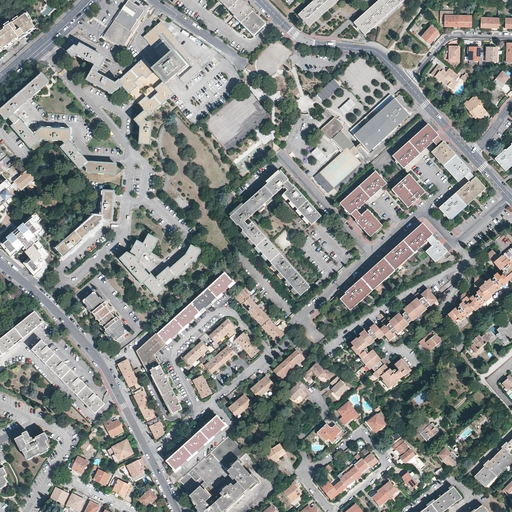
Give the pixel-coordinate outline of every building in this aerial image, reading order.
[(128,0),(114,21),(130,31),(144,10),(128,0)] [(241,0),(218,0),(220,1),(239,20),(254,35),(265,24),(253,12),(241,0)] [(333,6),(339,0),(379,0),(373,6),(360,17),(354,22),(358,26),(365,35),(391,12),(404,0),(314,0),(298,14),(309,27),(317,20),(333,6)] [(511,8),(511,5),(508,5),(506,5),(503,4),(503,8),(502,8),(502,14),(502,19),(505,19),(505,28),(511,28),(511,18),(511,19),(511,8)] [(453,17),(453,12),(440,12),(440,24),(445,24),(445,25),(445,27),(458,27),(458,17),(453,17)] [(0,48),(1,48),(3,50),(5,48),(8,46),(11,44),(16,41),(17,42),(36,29),(31,23),(29,19),(25,15),(25,14),(19,18),(12,23),(9,25),(5,28),(3,29),(4,30),(1,32),(0,32),(0,48)] [(458,17),(458,27),(471,27),(471,17),(458,17)] [(499,28),(499,18),(498,18),(481,18),(481,28),(499,28)] [(130,31),(114,21),(104,37),(122,48),(132,32),(130,31)] [(112,94),(123,85),(129,92),(137,86),(134,82),(143,74),(146,77),(154,71),(157,75),(158,75),(160,78),(159,78),(163,82),(156,89),(159,92),(150,101),(146,97),(139,104),(145,111),(135,120),(141,127),(140,144),(150,144),(150,133),(151,133),(152,127),(151,127),(151,123),(146,123),(143,119),(173,94),(165,84),(167,82),(168,81),(170,79),(176,74),(178,76),(184,83),(202,68),(177,40),(161,22),(153,29),(143,37),(147,41),(152,47),(153,48),(163,59),(157,64),(157,65),(155,66),(152,69),(143,60),(136,66),(132,70),(115,84),(109,81),(110,80),(104,77),(104,78),(97,74),(98,70),(105,58),(80,45),(78,48),(74,46),(69,52),(73,56),(76,54),(85,59),(85,60),(89,62),(90,62),(96,65),(92,72),(87,80),(105,90),(112,94)] [(430,44),(439,34),(431,27),(422,37),(430,44)] [(459,60),(459,47),(449,47),(449,60),(459,60)] [(483,61),(483,57),(480,56),(480,48),(469,48),(469,61),(483,61)] [(496,61),(497,48),(486,48),(486,61),(496,61)] [(447,71),(440,66),(438,69),(436,68),(431,74),(435,78),(436,77),(443,82),(446,79),(450,83),(448,86),(453,89),(458,83),(456,81),(460,75),(457,72),(450,67),(447,71)] [(509,75),(502,70),(493,81),(502,88),(504,84),(503,83),(509,75)] [(470,76),(466,73),(464,76),(463,75),(460,78),(466,83),(469,80),(468,79),(470,76)] [(84,165),(85,165),(88,162),(87,161),(78,151),(70,141),(69,140),(70,134),(70,131),(42,129),(37,133),(37,134),(35,136),(19,120),(13,114),(15,112),(16,112),(20,109),(19,108),(23,104),(36,94),(40,90),(48,82),(42,75),(26,89),(0,111),(0,112),(6,119),(9,117),(15,124),(12,126),(19,133),(20,135),(19,136),(23,140),(24,140),(31,148),(39,142),(38,141),(41,139),(52,140),(52,141),(58,141),(63,141),(66,144),(62,147),(69,155),(69,156),(72,160),(73,160),(80,168),(84,165)] [(316,94),(324,102),(341,86),(333,78),(316,94)] [(477,103),(479,101),(480,100),(475,94),(467,100),(462,103),(469,110),(470,109),(476,116),(477,117),(481,113),(480,112),(483,108),(479,104),(479,105),(477,103)] [(394,129),(409,115),(395,98),(378,114),(361,129),(353,136),(366,150),(368,152),(394,129)] [(485,107),(483,108),(480,112),(481,113),(477,117),(478,118),(488,110),(485,107)] [(378,114),(374,109),(357,125),(361,129),(378,114)] [(340,122),(339,121),(337,119),(336,118),(334,117),(331,120),(340,130),(343,128),(343,126),(342,124),(341,123),(340,122)] [(340,130),(331,120),(321,129),(321,130),(322,132),(323,134),(325,135),(326,137),(328,138),(329,139),(330,140),(331,139),(340,149),(339,149),(342,152),(339,154),(331,162),(320,172),(334,188),(361,163),(350,151),(354,148),(353,147),(354,146),(340,130)] [(411,161),(420,154),(425,149),(433,142),(437,147),(431,152),(438,159),(440,162),(445,168),(452,176),(458,182),(464,177),(469,182),(458,191),(439,208),(450,220),(465,207),(475,198),(486,188),(476,177),(475,178),(470,172),(470,171),(459,159),(443,141),(442,142),(437,136),(438,135),(428,124),(406,144),(401,148),(392,156),(403,169),(405,166),(411,161)] [(511,143),(511,144),(511,145),(506,150),(505,150),(495,159),(505,171),(511,166),(511,165),(511,157),(511,156),(511,154),(511,143)] [(88,162),(85,165),(88,168),(87,172),(98,173),(98,174),(104,174),(104,173),(115,174),(116,164),(88,162)] [(22,176),(28,184),(36,178),(29,170),(25,174),(24,173),(22,176)] [(321,217),(297,190),(293,185),(292,186),(287,180),(288,180),(281,171),(264,186),(230,217),(238,225),(239,225),(244,230),(243,231),(279,272),(292,286),(300,296),(309,287),(299,275),(275,248),(252,222),(248,226),(243,220),(281,186),(282,187),(284,186),(287,190),(283,194),(292,204),(311,225),(321,217)] [(376,219),(368,210),(361,215),(357,210),(364,204),(369,199),(379,191),(386,183),(376,171),(353,191),(340,203),(350,215),(351,215),(356,220),(355,221),(370,237),(382,226),(376,219)] [(408,208),(425,192),(417,184),(409,174),(392,190),(400,199),(404,204),(408,208)] [(28,185),(28,184),(22,176),(12,185),(18,192),(22,188),(23,190),(28,186),(28,185)] [(0,207),(18,192),(12,185),(4,192),(0,195),(0,207)] [(74,247),(88,235),(89,235),(93,231),(101,224),(100,222),(102,220),(102,221),(112,221),(114,192),(104,191),(103,203),(102,208),(103,209),(102,216),(94,216),(57,248),(64,256),(70,251),(70,252),(75,248),(74,247)] [(424,216),(420,219),(433,234),(436,231),(424,216)] [(34,219),(1,246),(13,260),(23,252),(30,261),(25,266),(26,267),(36,278),(39,281),(51,271),(45,264),(52,258),(42,247),(45,244),(39,238),(46,232),(34,219)] [(452,262),(456,260),(442,245),(438,240),(437,241),(432,236),(433,235),(422,223),(412,232),(403,240),(393,250),(372,269),(350,289),(345,293),(346,293),(340,299),(345,305),(350,310),(412,255),(418,249),(427,241),(432,246),(426,251),(441,268),(452,262)] [(150,253),(157,240),(149,235),(143,245),(138,242),(130,255),(127,254),(121,259),(131,271),(130,272),(134,276),(135,276),(142,284),(144,282),(156,296),(164,289),(162,286),(166,282),(166,283),(175,276),(177,277),(188,267),(188,266),(194,260),(195,261),(200,251),(192,246),(187,254),(186,255),(186,256),(185,256),(185,257),(170,270),(168,268),(163,273),(157,277),(159,279),(157,280),(156,280),(152,275),(150,276),(137,262),(144,250),(150,253)] [(511,264),(511,265),(509,262),(510,261),(507,258),(505,260),(501,255),(499,257),(492,249),(488,253),(488,260),(493,261),(500,269),(501,268),(504,272),(500,275),(497,271),(495,273),(495,275),(493,277),(493,280),(492,280),(490,279),(489,278),(486,280),(484,279),(479,273),(475,276),(474,285),(480,285),(480,288),(478,289),(477,290),(477,292),(476,293),(476,295),(474,296),(473,295),(471,295),(470,295),(465,289),(460,293),(460,297),(461,299),(461,300),(459,301),(459,303),(458,305),(458,306),(458,308),(457,308),(455,307),(454,306),(448,311),(448,313),(453,320),(454,319),(458,316),(459,318),(463,315),(462,314),(466,311),(467,312),(472,308),(472,307),(474,305),(475,305),(477,307),(480,304),(479,303),(483,300),(484,301),(488,298),(485,295),(488,293),(489,292),(489,291),(493,289),(495,291),(498,288),(497,287),(501,284),(502,285),(505,282),(503,280),(506,278),(507,280),(509,279),(511,277),(511,264)] [(156,359),(154,355),(158,351),(170,341),(188,324),(206,308),(209,305),(225,290),(233,283),(225,273),(221,276),(171,322),(157,334),(156,334),(137,352),(148,372),(150,371),(152,375),(155,380),(162,393),(166,402),(173,414),(182,409),(179,403),(180,402),(177,396),(176,397),(172,390),(168,381),(169,380),(166,374),(164,375),(163,372),(158,363),(160,362),(158,358),(156,359)] [(433,300),(436,297),(428,287),(421,293),(424,296),(422,297),(419,293),(417,294),(416,293),(415,294),(417,297),(403,308),(402,306),(400,308),(400,310),(404,314),(403,316),(399,311),(389,320),(386,316),(384,318),(384,320),(387,324),(386,325),(384,324),(379,328),(383,332),(387,337),(390,336),(391,337),(394,335),(393,333),(395,331),(397,330),(398,331),(401,329),(400,327),(402,325),(404,323),(406,325),(409,323),(408,322),(410,320),(412,319),(413,319),(416,317),(415,315),(418,312),(422,308),(424,310),(427,307),(427,306),(428,305),(430,303),(431,304),(434,301),(433,300)] [(254,300),(259,294),(257,291),(254,288),(248,293),(251,297),(254,300)] [(277,341),(284,334),(277,327),(270,320),(270,319),(268,317),(264,312),(263,312),(256,305),(250,298),(243,290),(236,297),(239,300),(242,304),(242,305),(246,309),(249,312),(252,316),(255,319),(256,319),(259,323),(262,326),(262,327),(266,331),(269,334),(270,334),(273,337),(277,341)] [(99,322),(114,310),(111,306),(109,306),(108,304),(106,305),(104,302),(105,301),(103,299),(102,300),(100,301),(98,298),(95,294),(93,296),(91,294),(84,299),(86,302),(84,304),(87,308),(86,309),(91,315),(92,314),(94,316),(96,315),(98,317),(96,319),(99,322)] [(18,298),(11,307),(17,312),(24,303),(18,298)] [(267,314),(273,309),(271,306),(268,303),(261,308),(264,311),(265,311),(267,314)] [(116,312),(114,310),(99,322),(102,326),(104,325),(106,327),(104,328),(106,330),(105,331),(109,336),(110,336),(113,339),(115,337),(118,339),(124,334),(123,331),(125,330),(122,326),(119,324),(121,322),(122,322),(119,319),(118,320),(116,317),(118,316),(116,314),(115,314),(116,312)] [(0,357),(22,339),(43,322),(34,311),(31,314),(0,338),(0,357)] [(195,368),(198,365),(203,370),(204,371),(207,368),(212,373),(215,370),(220,367),(224,363),(227,360),(233,356),(235,354),(233,351),(236,348),(232,343),(236,340),(236,341),(244,349),(252,357),(259,350),(256,347),(251,342),(246,336),(243,333),(238,338),(234,334),(236,333),(232,329),(234,327),(227,320),(224,323),(218,328),(214,332),(210,336),(214,341),(210,344),(206,348),(201,342),(197,346),(192,350),(186,356),(184,358),(190,365),(192,364),(195,368)] [(505,340),(511,334),(511,326),(507,321),(496,330),(505,340)] [(282,330),(287,325),(283,322),(278,326),(282,330)] [(374,322),(369,326),(376,334),(377,336),(378,337),(383,332),(379,328),(374,322)] [(383,362),(383,360),(382,358),(380,359),(372,349),(370,351),(368,352),(366,350),(367,348),(366,346),(368,344),(367,343),(369,341),(371,343),(374,340),(373,339),(377,336),(376,334),(369,326),(367,324),(366,325),(366,328),(369,331),(367,332),(364,329),(359,333),(361,335),(358,338),(357,337),(351,341),(354,345),(356,348),(354,350),(357,354),(358,353),(360,356),(362,358),(361,359),(363,361),(363,362),(365,360),(367,362),(369,365),(367,366),(370,369),(372,368),(373,370),(375,372),(373,373),(375,376),(377,374),(379,377),(380,376),(383,379),(382,380),(389,388),(391,386),(389,383),(393,381),(395,383),(398,380),(397,379),(400,377),(402,375),(403,376),(406,373),(404,371),(408,368),(405,365),(400,359),(394,364),(397,368),(398,370),(398,371),(396,371),(395,370),(392,370),(391,371),(387,373),(385,371),(387,369),(383,364),(381,366),(380,364),(383,362)] [(427,352),(435,346),(440,341),(432,331),(419,342),(422,346),(426,350),(427,352)] [(479,335),(473,340),(474,342),(470,345),(474,351),(478,349),(479,349),(480,348),(480,347),(484,344),(485,344),(486,344),(487,343),(486,342),(490,339),(486,333),(481,337),(479,335)] [(95,394),(41,340),(32,350),(50,368),(60,379),(71,390),(95,414),(104,406),(105,404),(103,403),(95,394)] [(495,349),(491,352),(498,359),(501,356),(495,349)] [(304,359),(296,351),(293,354),(289,357),(285,361),(281,364),(275,369),(273,371),(281,379),(289,372),(296,365),(304,359)] [(130,363),(127,359),(117,364),(124,376),(129,387),(134,396),(136,399),(143,414),(149,426),(155,438),(164,434),(161,427),(162,426),(159,421),(153,409),(152,410),(145,395),(146,394),(139,382),(137,378),(136,377),(135,377),(133,371),(129,364),(130,363)] [(323,370),(317,363),(303,376),(309,382),(312,379),(310,377),(313,373),(314,375),(316,375),(319,378),(324,378),(327,381),(333,375),(328,370),(323,370)] [(204,371),(203,370),(197,374),(199,377),(193,380),(195,383),(198,389),(201,395),(202,398),(212,394),(207,385),(203,376),(206,374),(206,373),(204,371)] [(266,392),(274,385),(266,376),(263,379),(258,383),(254,387),(251,389),(259,398),(266,392)] [(511,386),(511,376),(510,379),(508,377),(508,378),(505,380),(503,383),(509,389),(511,388),(511,386)] [(348,388),(337,377),(330,383),(333,387),(331,390),(338,398),(348,388)] [(306,387),(299,380),(295,383),(296,384),(288,392),(287,400),(294,402),(296,399),(301,397),(303,399),(307,395),(304,392),(302,390),(306,387)] [(244,410),(252,404),(244,395),(241,398),(236,402),(231,406),(228,408),(236,417),(244,410)] [(345,425),(353,419),(354,420),(359,416),(352,407),(353,406),(350,402),(338,411),(343,417),(340,419),(345,425)] [(389,421),(381,411),(367,422),(376,433),(386,425),(386,424),(389,421)] [(187,460),(225,425),(217,416),(209,423),(191,439),(173,455),(166,461),(175,471),(172,474),(178,481),(183,476),(180,474),(183,471),(180,467),(187,460)] [(123,431),(118,420),(113,422),(111,419),(103,423),(111,437),(123,431)] [(430,425),(426,421),(415,431),(419,435),(420,434),(426,441),(432,436),(439,430),(432,423),(430,425)] [(333,443),(339,437),(336,435),(339,432),(333,426),(330,429),(326,425),(318,433),(327,442),(329,440),(333,443)] [(48,447),(44,439),(47,437),(44,433),(33,439),(32,437),(30,438),(28,433),(16,438),(26,458),(39,452),(40,454),(45,452),(44,449),(48,447)] [(250,457),(230,434),(180,480),(188,488),(200,477),(205,482),(197,488),(189,496),(197,505),(195,507),(200,511),(222,511),(230,505),(264,473),(261,469),(250,457)] [(91,441),(87,437),(81,447),(86,450),(91,441)] [(485,487),(511,459),(511,438),(506,445),(505,444),(502,446),(503,447),(489,463),(487,462),(485,464),(486,465),(475,477),(485,487)] [(405,464),(415,455),(411,449),(410,449),(405,443),(405,442),(402,439),(392,447),(395,450),(396,449),(402,456),(400,457),(405,464)] [(114,458),(115,461),(116,462),(132,453),(128,446),(129,445),(126,440),(118,444),(107,450),(110,457),(112,456),(114,458)] [(269,466),(279,459),(278,458),(286,453),(280,444),(272,448),(262,454),(269,466)] [(445,448),(439,455),(443,459),(443,460),(457,473),(461,468),(456,464),(459,460),(461,461),(463,459),(459,455),(457,457),(452,452),(450,453),(445,448)] [(439,449),(432,455),(435,457),(441,452),(439,449)] [(377,462),(368,451),(363,454),(366,458),(364,460),(369,466),(370,468),(377,462)] [(352,462),(346,454),(342,457),(347,463),(348,465),(352,462)] [(364,460),(363,459),(362,459),(358,454),(355,457),(358,461),(354,464),(355,465),(355,466),(361,473),(369,466),(364,460)] [(71,469),(72,469),(82,474),(88,462),(77,456),(76,460),(74,462),(71,469)] [(145,465),(142,458),(127,466),(133,478),(144,472),(142,467),(145,465)] [(348,472),(355,466),(355,465),(354,464),(346,470),(348,472)] [(354,480),(362,474),(361,473),(355,466),(348,472),(354,480)] [(441,468),(435,471),(437,476),(444,472),(441,468)] [(105,485),(110,475),(99,470),(94,478),(96,479),(96,480),(105,485)] [(340,479),(348,472),(346,470),(338,476),(340,479)] [(347,487),(354,480),(348,472),(340,479),(341,480),(347,487)] [(420,482),(412,472),(410,474),(408,473),(402,477),(406,481),(405,482),(408,486),(410,485),(413,488),(420,482)] [(257,489),(269,479),(264,473),(230,505),(222,511),(232,511),(241,504),(252,494),(257,489)] [(511,474),(502,485),(505,488),(502,490),(507,495),(511,489),(511,474)] [(124,497),(130,486),(130,485),(129,485),(118,479),(113,490),(119,494),(119,495),(124,497)] [(255,511),(271,498),(280,490),(269,479),(257,489),(252,494),(241,504),(232,511),(255,511)] [(331,500),(339,493),(333,487),(329,481),(327,483),(324,480),(319,484),(331,500)] [(339,493),(347,487),(341,480),(333,487),(339,493)] [(292,502),(302,494),(297,488),(299,486),(295,481),(289,486),(290,487),(284,492),(292,502)] [(389,498),(390,499),(393,497),(392,495),(399,490),(395,486),(394,487),(390,482),(381,488),(389,498)] [(63,504),(68,493),(56,487),(51,498),(63,504)] [(442,511),(449,507),(453,504),(461,498),(453,487),(441,496),(440,495),(439,496),(439,497),(420,511),(442,511)] [(380,506),(389,498),(381,488),(377,492),(378,493),(377,494),(372,498),(380,506)] [(152,503),(157,497),(150,489),(139,500),(145,507),(150,502),(152,503)] [(72,493),(66,505),(78,511),(84,499),(72,493)] [(96,511),(99,507),(98,506),(98,505),(97,505),(90,501),(84,511),(96,511)] [(362,511),(355,503),(345,511),(362,511)]
